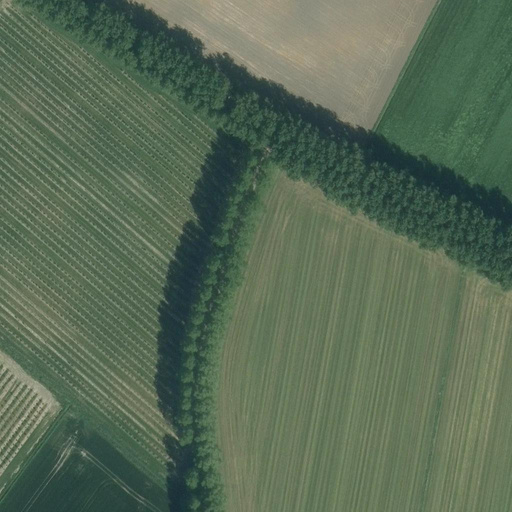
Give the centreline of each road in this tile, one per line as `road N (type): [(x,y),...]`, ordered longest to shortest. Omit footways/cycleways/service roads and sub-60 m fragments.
road 1 (track): [(511,240),(276,120),(73,0)]
road 2 (track): [(209,511),(200,352),(240,209),(276,120)]
